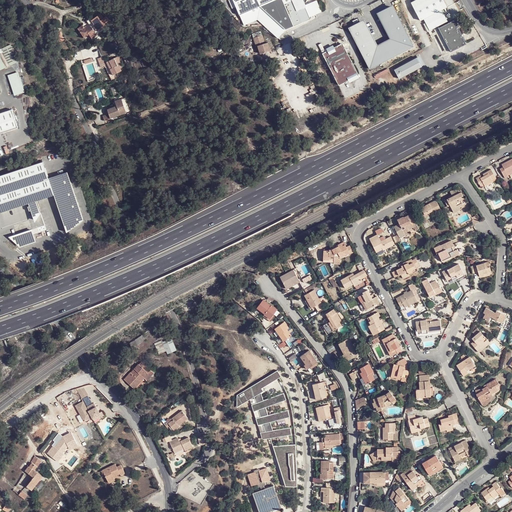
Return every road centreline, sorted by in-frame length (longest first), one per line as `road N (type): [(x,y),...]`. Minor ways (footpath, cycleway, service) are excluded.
road 1 (motorway): [(511,65),(169,240),(0,308)]
road 2 (motorway): [(0,328),(175,257),(511,86)]
road 3 (residential): [(168,490),(209,450),(182,333),(125,227),(25,0)]
road 4 (residential): [(441,355),(413,351),(357,233),(462,174)]
road 5 (residential): [(262,279),(346,387),(352,511)]
road 6 (residential): [(263,336),(301,395),(305,511)]
road 7 (residential): [(168,490),(143,430),(95,370)]
road 8 (residential): [(498,299),(503,236),(462,174)]
